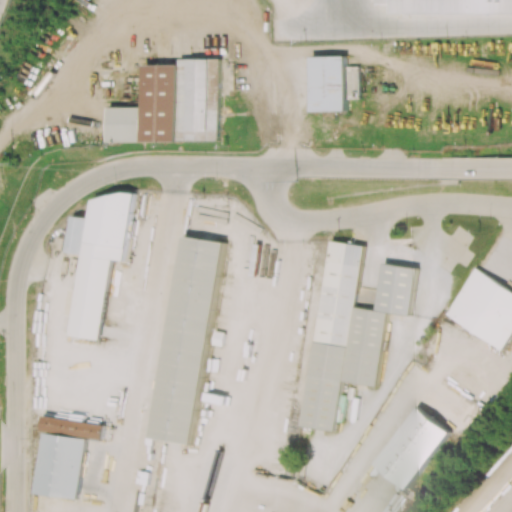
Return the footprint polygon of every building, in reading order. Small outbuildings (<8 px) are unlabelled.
[(511,0),(378,0),(378,4),(397,4),(397,13),(511,12),(511,0)] [(313,55),(313,111),(349,111),(349,55),(313,55)] [(222,59),(181,59),(181,64),(147,64),(147,106),(111,106),(110,141),(222,141),(222,59)] [(103,339),(115,258),(126,260),(135,198),(95,192),(94,197),(91,218),(73,215),(68,251),(85,254),(80,289),(74,289),(70,313),(76,314),(73,335),(103,339)] [(156,437),(197,443),(224,241),(184,235),(156,437)] [(385,263),(379,309),(357,306),(365,245),(330,240),(305,426),(338,431),(344,380),(380,385),(390,312),(413,315),(413,314),(419,267),(385,263)] [(511,338),(511,288),(475,267),(448,312),(447,315),(505,350),(511,338)] [(411,489),(457,427),(423,402),(377,464),(411,489)] [(89,438),(104,440),(107,423),(48,416),(38,493),(81,498),(89,438)]
